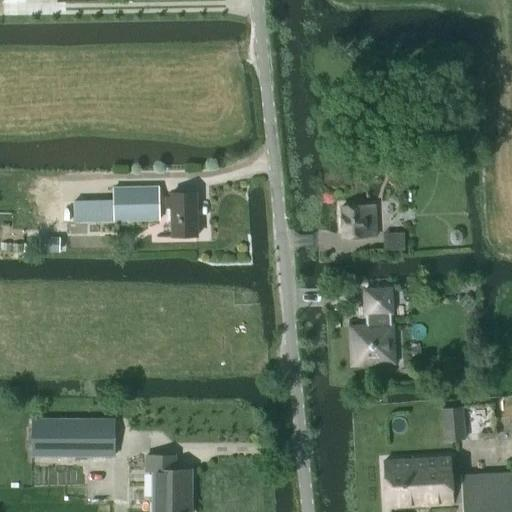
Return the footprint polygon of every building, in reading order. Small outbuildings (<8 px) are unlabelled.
[(425,83),(421,92),(433,96),(436,88),(425,83)] [(451,120),(441,120),(442,135),(452,135),(451,120)] [(387,171),(387,175),(390,179),(394,179),(398,176),(399,172),(396,168),(391,168),(387,171)] [(59,205),(59,186),(28,186),(28,203),(20,203),(20,216),(28,216),(28,226),(58,226),(58,205),(59,205)] [(184,242),(211,241),(210,206),(155,208),(156,242),(168,242),(168,258),(184,258),(184,242)] [(341,239),(377,238),(376,206),(340,206),(341,239)] [(90,209),(91,231),(129,231),(129,209),(90,209)] [(449,234),(448,237),(448,240),(449,243),(452,246),(455,246),(458,245),(461,243),(461,239),(461,236),(460,233),(457,231),(454,230),(451,231),(449,234)] [(383,253),(405,252),(404,233),(382,234),(383,253)] [(353,366),(393,364),(391,289),(364,291),(366,328),(351,329),(353,366)] [(444,441),(465,439),(462,408),(441,410),(444,441)] [(114,421),(31,420),(31,457),(114,457),(114,421)] [(153,472),(153,511),(187,511),(187,501),(184,501),(184,490),(189,490),(189,473),(174,473),(174,457),(145,457),(145,472),(153,472)] [(383,462),(386,508),(453,504),(452,501),(451,480),(450,458),(383,462)] [(461,500),(462,511),(511,511),(511,473),(460,476),(460,480),(451,480),(452,501),(461,500)]
